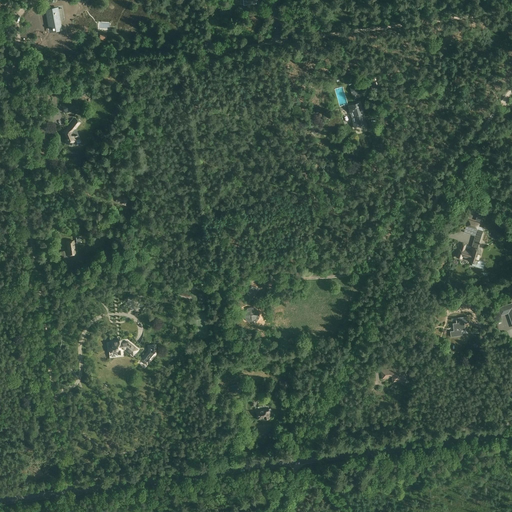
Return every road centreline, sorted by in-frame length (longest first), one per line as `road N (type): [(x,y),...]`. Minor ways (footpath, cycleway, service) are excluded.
road 1 (unclassified): [(511,9),(9,78)]
road 2 (unclassified): [(310,459),(401,259),(507,94)]
road 3 (unclassified): [(65,481),(9,78)]
road 4 (primary): [(0,501),(299,461)]
road 5 (primary): [(310,459),(511,432)]
